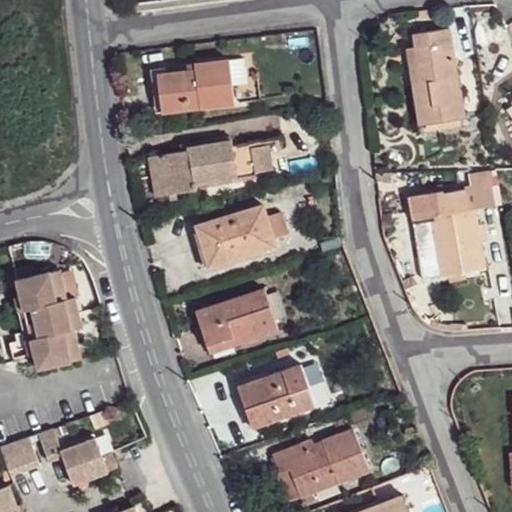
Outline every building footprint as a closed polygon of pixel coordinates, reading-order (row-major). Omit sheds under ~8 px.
[(452,29),(417,34),(416,48),(422,81),(417,82),(422,129),(469,119),(464,89),(455,90),(453,77),(461,76),(452,29)] [(416,48),(403,49),(409,83),(417,82),(422,81),(416,48)] [(160,98),(163,119),(235,107),(227,60),(194,66),(195,77),(165,81),(169,97),(160,98)] [(155,80),(160,98),(169,97),(165,81),(155,80)] [(157,163),(167,205),(201,195),(199,189),(260,177),(250,145),(235,147),(231,139),(187,149),(190,157),(157,163)] [(149,164),(157,204),(167,205),(157,163),(149,164)] [(452,199),(412,207),(414,222),(431,218),(443,280),(485,271),(473,213),(453,216),(452,199)] [(203,236),(218,271),(276,247),(262,209),(234,216),(238,226),(203,236)] [(42,359),(45,374),(86,365),(79,335),(88,332),(85,299),(73,302),(65,275),(26,287),(29,299),(42,359)] [(193,313),(204,345),(226,336),(229,346),(273,331),(258,290),(193,313)] [(20,302),(33,362),(42,359),(29,299),(20,302)] [(226,336),(204,345),(207,353),(229,346),(226,336)] [(241,394),(255,432),(320,412),(306,373),(241,394)] [(68,451),(59,429),(43,434),(54,465),(67,459),(78,487),(113,474),(101,442),(68,451)] [(306,440),(270,455),(276,473),(287,470),(296,497),(366,474),(352,430),(321,440),(326,450),(312,452),(306,440)] [(21,442),(5,446),(16,475),(42,465),(31,438),(21,442)] [(0,485),(0,511),(24,511),(12,481),(0,485)] [(411,511),(406,500),(375,511),(411,511)]
